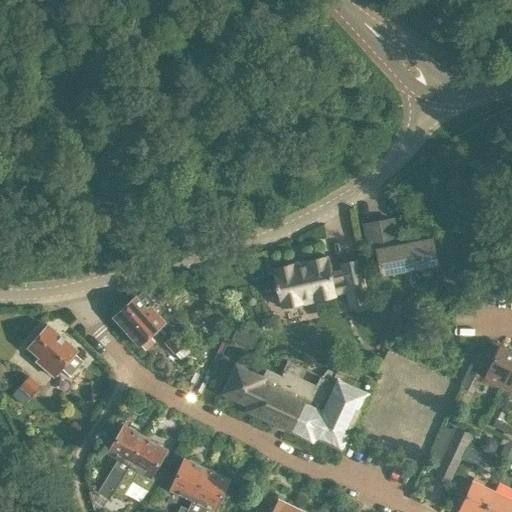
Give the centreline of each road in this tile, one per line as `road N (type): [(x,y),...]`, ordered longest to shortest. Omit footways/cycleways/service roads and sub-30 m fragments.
road 1 (unclassified): [(75,288),(293,227),(366,183),(450,104)]
road 2 (residential): [(406,511),(129,372),(75,288)]
road 3 (tertiary): [(450,104),(343,0)]
